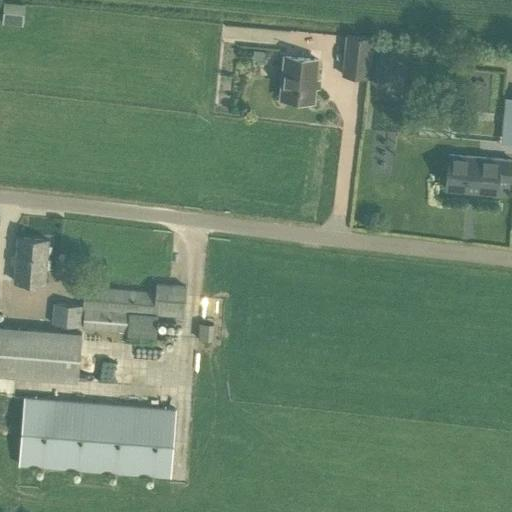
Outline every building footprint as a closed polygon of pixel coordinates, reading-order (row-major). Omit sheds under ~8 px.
[(3,2),(2,24),(23,26),(24,4),(3,2)] [(369,67),(372,43),(372,38),(346,35),(341,75),(367,78),(369,67)] [(368,76),(387,78),(391,45),(372,43),(369,67),(368,76)] [(284,56),(280,98),(313,102),(317,59),(284,56)] [(449,151),(444,187),(495,192),(497,180),(509,181),(511,158),(449,151)] [(17,237),(13,280),(44,283),(48,239),(17,237)] [(53,303),(51,323),(83,326),(83,327),(127,330),(126,333),(154,335),(156,313),(182,316),(184,285),(155,283),(155,292),(83,286),(82,305),(53,303)] [(200,323),(198,339),(212,340),(213,323),(200,323)] [(0,327),(0,375),(78,382),(81,334),(0,327)] [(22,396),(16,464),(171,477),(176,408),(22,396)]
